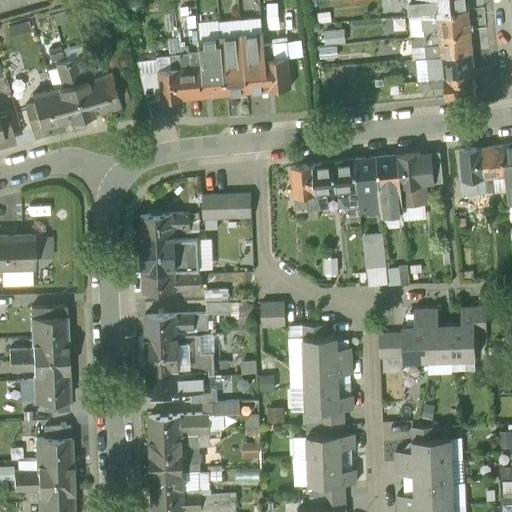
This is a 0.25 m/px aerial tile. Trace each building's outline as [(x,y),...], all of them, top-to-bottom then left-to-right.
[(410,0),(412,16),(422,15),(423,15),(421,0),(410,0)] [(466,0),(435,0),(436,2),(437,14),(467,11),(466,0)] [(436,2),(422,4),(423,15),(437,14),(436,2)] [(277,6),(268,7),(270,27),(279,26),(277,6)] [(467,11),(437,14),(438,25),(439,35),(469,32),(467,11)] [(214,13),(205,14),(207,27),(216,25),(214,13)] [(423,15),(422,15),(423,28),(424,28),(424,26),(438,25),(437,14),(423,15)] [(438,25),(424,26),(424,28),(425,36),(425,37),(439,35),(438,25)] [(469,32),(439,35),(440,45),(441,56),(471,53),(469,32)] [(262,33),(241,35),(244,62),(265,60),(264,46),(264,45),(262,33)] [(241,35),(221,37),(222,49),(224,64),(244,62),(241,35)] [(336,35),(325,36),(326,46),(337,46),(336,35)] [(439,35),(425,37),(426,46),(440,45),(439,35)] [(425,36),(412,38),(413,47),(426,46),(425,37),(425,36)] [(274,44),(265,45),(264,46),(265,60),(275,59),(274,44)] [(440,45),(426,46),(427,58),(441,56),(440,45)] [(122,46),(111,48),(115,62),(126,60),(122,46)] [(337,46),(320,47),(320,58),(337,56),(337,46)] [(426,46),(413,47),(414,59),(427,58),(426,46)] [(222,49),(211,50),(213,65),(223,64),(224,64),(222,49)] [(189,53),(179,54),(181,68),(190,67),(189,53)] [(471,53),(441,56),(442,68),(443,77),(473,74),(471,53)] [(179,54),(170,55),(171,69),(181,68),(179,54)] [(170,55),(157,57),(159,71),(171,69),(170,55)] [(441,56),(427,58),(428,69),(442,68),(441,56)] [(75,58),(65,61),(72,84),(81,81),(76,63),(75,58)] [(275,59),(265,60),(268,90),(290,88),(287,58),(275,59)] [(427,58),(414,59),(416,81),(429,80),(429,79),(428,69),(427,58)] [(87,59),(76,63),(81,81),(91,78),(87,59)] [(65,60),(55,63),(61,86),(72,84),(65,61),(65,60)] [(265,60),(244,62),(247,92),(268,90),(265,60)] [(17,62),(9,65),(11,71),(19,69),(17,62)] [(224,64),(223,64),(226,94),(247,92),(244,62),(224,64)] [(213,65),(202,66),(205,96),(226,94),(223,64),(213,65)] [(190,67),(181,68),(184,98),(205,96),(202,66),(190,67)] [(171,69),(159,71),(162,101),(184,98),(181,68),(171,69)] [(442,68),(428,69),(429,79),(443,77),(442,68)] [(121,70),(112,72),(115,80),(124,78),(121,70)] [(112,72),(92,78),(101,110),(122,105),(122,104),(115,80),(112,72)] [(473,74),(443,77),(444,87),(445,99),(475,96),(473,74)] [(443,77),(429,79),(429,80),(430,88),(444,87),(443,77)] [(81,81),(72,84),(81,116),(101,110),(92,78),(91,78),(81,81)] [(124,78),(115,80),(122,104),(122,105),(131,101),(124,78)] [(429,80),(421,81),(422,89),(430,88),(429,80)] [(61,86),(52,89),(61,122),(81,116),(72,84),(61,86)] [(28,85),(12,90),(17,108),(24,106),(34,103),(31,95),(28,85)] [(399,85),(390,86),(391,94),(400,93),(399,85)] [(52,89),(31,95),(34,103),(41,127),(61,122),(52,89)] [(34,103),(24,106),(31,130),(41,127),(34,103)] [(5,112),(0,113),(0,127),(3,138),(12,135),(5,112)] [(511,144),(502,145),(503,146),(506,176),(505,176),(507,191),(508,202),(511,201),(511,144)] [(503,146),(481,148),(485,178),(494,177),(505,176),(506,176),(503,146)] [(481,148),(459,150),(462,180),(475,179),(485,178),(481,148)] [(439,152),(431,153),(434,183),(442,182),(439,152)] [(431,153),(397,156),(400,186),(423,184),(434,183),(431,153)] [(397,156),(376,158),(379,189),(400,186),(397,156)] [(376,158),(355,161),(358,191),(368,190),(379,189),(376,158)] [(355,161),(334,163),(337,193),(348,192),(358,191),(355,161)] [(334,163),(313,165),(316,195),(326,194),(337,193),(334,163)] [(313,165),(291,167),(294,197),(306,196),(316,195),(313,165)] [(505,176),(494,177),(495,192),(507,191),(505,176)] [(494,177),(485,178),(486,193),(495,192),(494,177)] [(485,178),(475,179),(476,193),(476,194),(485,193),(486,193),(485,178)] [(475,179),(462,180),(464,194),(476,193),(475,179)] [(423,184),(400,186),(402,205),(424,203),(423,184)] [(400,186),(379,189),(380,203),(381,215),(403,213),(402,205),(400,186)] [(379,189),(368,190),(369,204),(380,203),(379,189)] [(368,190),(358,191),(359,205),(369,204),(368,190)] [(358,191),(348,192),(350,206),(359,205),(358,191)] [(251,193),(239,194),(240,218),(251,217),(251,193)] [(485,193),(476,194),(477,211),(486,211),(485,193)] [(216,194),(202,195),(203,219),(217,218),(216,194)] [(227,194),(216,194),(217,218),(228,218),(227,194)] [(239,194),(227,194),(228,218),(240,218),(239,194)] [(326,194),(316,195),(317,209),(317,210),(327,209),(326,194)] [(316,195),(306,196),(307,208),(308,210),(316,209),(317,209),(316,195)] [(306,196),(294,197),(296,210),(307,208),(306,196)] [(316,209),(308,210),(309,219),(317,219),(316,209)] [(190,213),(173,214),(174,229),(190,228),(190,213)] [(199,233),(199,213),(190,213),(190,228),(174,229),(174,233),(174,234),(199,233)] [(173,214),(141,215),(142,234),(174,233),(174,229),(173,214)] [(174,233),(142,234),(143,253),(175,252),(175,240),(174,234),(174,233)] [(31,235),(12,236),(13,266),(32,266),(31,235)] [(12,236),(0,236),(0,266),(13,266),(12,236)] [(175,252),(176,270),(199,270),(198,239),(175,240),(175,252)] [(175,252),(143,253),(144,272),(176,270),(175,252)] [(430,265),(418,266),(419,275),(431,273),(430,265)] [(176,270),(144,272),(144,292),(176,290),(176,275),(176,270)] [(192,275),(176,275),(176,290),(193,290),(192,275)] [(204,277),(205,302),(227,301),(227,290),(218,290),(217,277),(204,277)] [(205,302),(205,310),(207,310),(207,313),(227,312),(227,301),(205,302)] [(272,302),(261,303),(262,327),(273,326),(272,302)] [(284,302),(272,302),(273,326),(285,326),(284,302)] [(64,306),(39,306),(40,316),(65,315),(64,306)] [(473,306),(461,307),(461,323),(450,323),(451,359),(476,358),(474,330),(473,306)] [(486,306),(473,306),(474,330),(486,330),(486,306)] [(414,309),(414,324),(402,325),(402,333),(403,357),(403,361),(427,360),(425,308),(414,309)] [(438,323),(438,308),(425,308),(427,360),(451,359),(450,323),(438,323)] [(177,311),(177,314),(193,313),(194,329),(194,334),(196,334),(208,333),(207,313),(207,310),(205,310),(177,311)] [(193,313),(177,314),(178,330),(194,329),(193,313)] [(177,314),(145,315),(146,335),(178,334),(178,330),(177,314)] [(40,316),(31,317),(32,338),(66,337),(65,315),(40,316)] [(326,324),(302,325),(303,338),(327,337),(326,324)] [(402,333),(390,334),(391,357),(403,357),(402,333)] [(178,334),(146,335),(148,372),(180,371),(178,334)] [(194,334),(178,334),(180,371),(209,370),(209,375),(214,374),(213,357),(213,351),(197,352),(196,334),(194,334)] [(390,334),(378,334),(379,358),(391,357),(390,334)] [(66,337),(32,338),(32,348),(33,359),(66,357),(66,337)] [(327,337),(303,338),(304,362),(352,360),(351,347),(337,348),(337,337),(327,337)] [(32,348),(8,349),(9,360),(33,359),(32,348)] [(227,356),(213,357),(214,374),(228,374),(227,356)] [(66,357),(33,359),(33,369),(33,379),(67,378),(66,357)] [(33,359),(9,360),(9,370),(33,369),(33,359)] [(352,360),(304,362),(305,386),(339,385),(338,375),(352,374),(352,360)] [(209,370),(180,371),(180,391),(205,390),(230,389),(230,374),(228,374),(214,374),(209,375),(209,370)] [(180,371),(148,372),(148,392),(180,391),(180,371)] [(67,378),(33,379),(34,398),(34,401),(43,400),(68,399),(67,378)] [(33,379),(20,380),(20,381),(21,399),(34,398),(33,379)] [(20,381),(6,382),(7,399),(21,399),(20,381)] [(339,385),(305,386),(305,411),(320,411),(343,410),(353,409),(353,394),(339,394),(339,385)] [(205,390),(206,403),(220,402),(230,402),(230,389),(205,390)] [(68,399),(43,400),(43,410),(68,409),(68,399)] [(190,403),(191,414),(197,414),(220,413),(220,402),(206,403),(190,403)] [(343,410),(320,411),(320,423),(344,422),(343,410)] [(382,411),(382,422),(414,421),(414,410),(382,411)] [(198,429),(197,414),(191,414),(181,415),(182,430),(198,429)] [(181,415),(149,416),(150,436),(182,434),(182,430),(181,415)] [(344,422),(320,423),(321,434),(344,434),(344,422)] [(435,426),(411,427),(412,439),(436,438),(435,426)] [(69,427),(44,428),(44,438),(70,437),(69,427)] [(321,434),(306,435),(307,460),(341,459),(341,448),(355,447),(354,433),(321,434)] [(182,434),(150,436),(151,454),(183,453),(182,434)] [(44,438),(36,438),(36,439),(37,459),(37,460),(70,458),(70,437),(44,438)] [(436,438),(412,439),(412,451),(395,451),(396,463),(451,461),(450,438),(436,438)] [(36,439),(23,439),(23,447),(24,447),(24,459),(37,459),(36,439)] [(23,447),(10,448),(10,459),(17,459),(24,459),(24,447),(23,447)] [(183,472),(183,453),(151,454),(151,473),(183,472)] [(70,458),(37,460),(37,470),(37,480),(71,479),(70,458)] [(37,460),(37,459),(24,459),(17,459),(17,471),(37,470),(37,460)] [(341,459),(307,460),(308,485),(320,485),(344,484),(356,484),(356,470),(342,470),(341,459)] [(451,461),(396,463),(396,475),(413,475),(414,484),(452,483),(451,461)] [(17,471),(13,471),(14,481),(37,480),(37,470),(17,471)] [(13,471),(0,471),(0,474),(1,481),(14,481),(13,471)] [(183,472),(151,473),(152,491),(184,490),(183,472)] [(71,479),(37,480),(38,490),(38,501),(72,500),(71,479)] [(14,481),(14,491),(22,491),(38,490),(37,480),(14,481)] [(452,483),(414,484),(414,494),(397,495),(397,507),(453,505),(452,483)] [(344,484),(320,485),(321,497),(345,496),(344,484)] [(38,490),(22,491),(22,502),(38,501),(38,490)] [(184,490),(152,491),(153,511),(185,510),(184,495),(184,490)] [(194,495),(184,495),(185,510),(201,509),(201,495),(200,494),(194,495)] [(220,494),(201,495),(201,509),(213,509),(213,508),(221,508),(220,494)] [(345,496),(321,497),(321,509),(345,508),(345,496)] [(72,511),(72,500),(38,501),(38,511),(72,511)] [(22,502),(21,502),(21,511),(38,511),(38,501),(22,502)]
